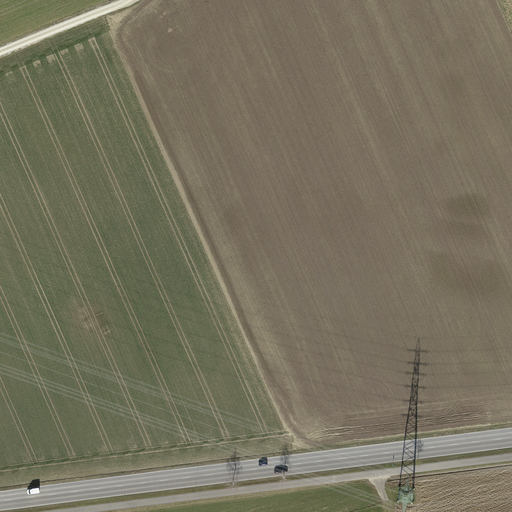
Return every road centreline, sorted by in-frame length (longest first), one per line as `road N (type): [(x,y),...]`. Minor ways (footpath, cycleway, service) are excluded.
road 1 (primary): [(0,501),(511,437)]
road 2 (track): [(0,48),(117,0)]
